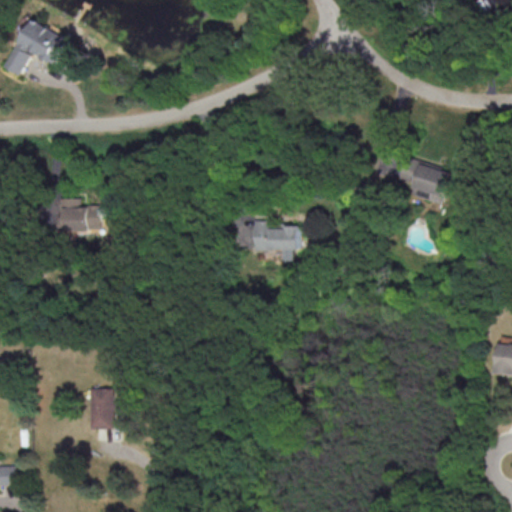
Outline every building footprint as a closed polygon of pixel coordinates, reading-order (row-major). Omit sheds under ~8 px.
[(9,67),(23,74),(34,51),(60,64),(72,38),(33,18),(9,67)] [(62,231),(112,232),(112,218),(104,218),(104,205),(83,204),(83,197),(62,196),(62,231)] [(301,226),(272,225),(273,219),(257,219),(257,249),(284,249),(284,260),(295,260),(295,248),(301,248),(301,226)] [(497,372),(511,374),(511,341),(501,340),(497,372)] [(93,427),(117,427),(117,387),(93,387),(93,427)] [(0,489),(1,489),(0,484),(19,483),(18,465),(0,465),(0,489)]
